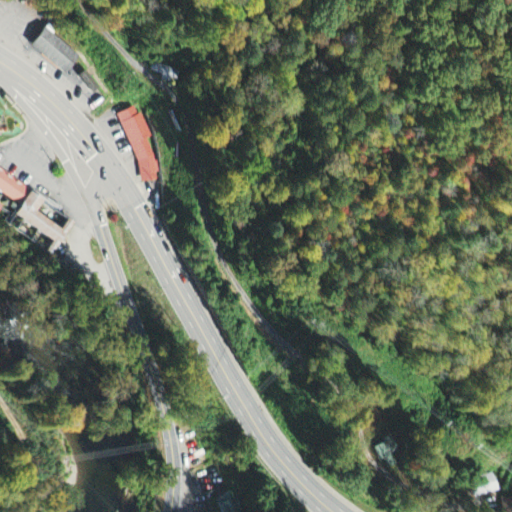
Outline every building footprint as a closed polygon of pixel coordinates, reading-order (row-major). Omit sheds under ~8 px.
[(58,22),(73,40),(77,37),(62,18),(58,22)] [(46,24),(31,43),(66,71),(81,53),(46,24)] [(153,68),(180,78),(183,69),(155,60),(153,68)] [(81,73),(94,90),(100,85),(88,68),(81,73)] [(117,116),(144,185),(162,178),(148,140),(152,139),(140,107),(117,116)] [(0,188),(20,203),(31,187),(0,165),(0,188)] [(4,195),(1,200),(6,204),(10,199),(4,195)] [(391,435),(401,459),(386,466),(376,441),(391,435)] [(496,489),(471,495),(467,478),(493,472),(496,489)] [(218,497),(225,511),(238,511),(244,509),(234,489),(218,497)] [(511,511),(511,493),(501,493),(499,511),(511,511)]
